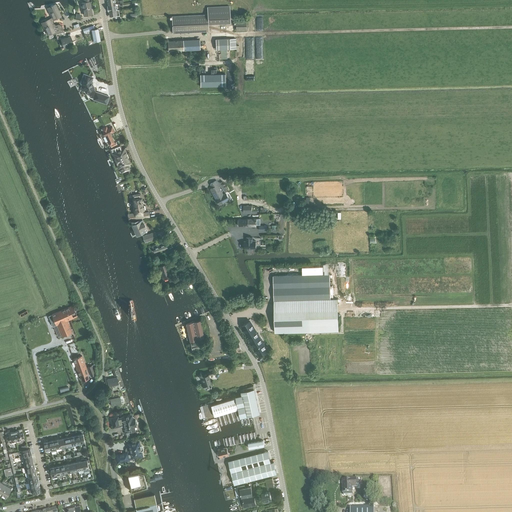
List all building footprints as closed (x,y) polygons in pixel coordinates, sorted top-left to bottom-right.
[(81,2),(80,3),(81,8),(82,8),(84,15),(92,14),(90,1),(91,0),(90,0),(83,0),(84,2),(81,2)] [(50,21),(53,19),(61,16),(55,4),(47,8),(49,13),(50,12),(52,17),(49,18),(49,19),(50,21)] [(208,14),(172,16),(173,33),(209,31),(208,24),(230,23),(230,12),(229,6),(207,7),(208,14)] [(49,19),(41,23),(44,27),(44,29),(45,28),(47,33),(46,33),(47,34),(48,34),(51,32),(52,34),(63,31),(61,24),(59,23),(55,25),(55,24),(53,23),(53,21),(53,19),(50,21),(49,19)] [(236,21),(236,31),(246,30),(246,20),(236,21)] [(98,28),(92,30),(94,42),(100,40),(98,28)] [(64,47),(73,44),(70,36),(61,39),(64,47)] [(235,38),(216,39),(216,49),(235,48),(235,38)] [(168,50),(200,49),(199,39),(168,40),(168,50)] [(200,86),(225,85),(225,73),(200,74),(200,86)] [(92,77),(84,74),(81,82),(83,86),(82,86),(81,87),(81,88),(82,89),(82,90),(83,90),(84,90),(85,90),(86,93),(88,92),(90,96),(94,98),(93,99),(106,103),(109,96),(95,91),(94,89),(91,82),(92,77)] [(102,128),(101,129),(102,131),(104,134),(105,133),(106,136),(108,141),(110,144),(114,142),(109,133),(114,131),(112,126),(107,129),(106,126),(102,128)] [(127,164),(130,163),(126,152),(124,153),(123,149),(121,150),(120,145),(110,149),(112,154),(114,153),(116,156),(114,156),(117,164),(119,164),(120,167),(121,166),(123,171),(129,169),(127,164)] [(219,205),(228,199),(225,193),(223,195),(218,185),(219,184),(216,180),(210,184),(212,188),(210,189),(219,205)] [(129,221),(151,217),(150,211),(144,212),(144,209),(145,209),(144,205),(143,205),(142,197),(139,198),(139,195),(134,195),(135,198),(133,199),(134,207),(133,208),(134,213),(128,214),(129,221)] [(136,235),(147,230),(146,227),(143,221),(142,219),(138,221),(138,220),(131,221),(132,224),(131,224),(136,235)] [(157,237),(161,236),(159,230),(155,232),(143,236),(145,242),(157,238),(157,237)] [(154,252),(167,247),(165,241),(163,237),(161,238),(162,242),(152,246),(154,252)] [(253,240),(253,237),(246,237),(246,241),(244,241),(244,248),(247,248),(247,250),(252,250),(252,248),(256,248),(256,240),(253,240)] [(163,278),(170,276),(166,263),(159,265),(163,278)] [(273,276),(274,299),(331,298),(330,274),(273,276)] [(339,330),(338,297),(331,298),(274,299),(275,332),(339,330)] [(67,320),(77,316),(72,305),(52,314),(56,325),(57,324),(62,336),(72,331),(67,320)] [(201,340),(204,340),(200,319),(186,322),(189,336),(186,337),(187,341),(190,340),(190,341),(189,343),(189,345),(191,346),(192,351),(200,349),(199,344),(201,344),(201,340)] [(268,350),(250,321),(242,326),(260,356),(268,350)] [(82,380),(89,378),(87,374),(88,374),(82,355),(73,358),(79,376),(80,375),(82,380)] [(202,377),(205,388),(206,387),(208,389),(210,388),(210,386),(211,386),(208,375),(215,373),(214,368),(209,369),(210,372),(204,373),(201,372),(199,376),(202,377)] [(118,384),(117,377),(107,379),(109,389),(112,388),(112,385),(118,384)] [(247,416),(260,413),(255,388),(254,388),(253,385),(241,390),(242,395),(236,396),(241,417),(247,416)] [(122,403),(120,397),(108,399),(108,402),(111,402),(112,406),(122,403)] [(235,398),(211,406),(214,417),(239,409),(235,398)] [(118,416),(111,418),(113,427),(120,426),(120,425),(122,424),(121,426),(124,428),(125,426),(126,432),(134,430),(133,426),(136,425),(136,424),(137,424),(137,423),(137,420),(136,419),(135,420),(135,419),(132,419),(131,415),(123,417),(123,418),(118,419),(118,416)] [(19,430),(14,431),(16,441),(21,439),(25,440),(22,428),(19,429),(19,430)] [(11,442),(16,441),(14,431),(9,432),(8,432),(5,432),(8,444),(11,442)] [(83,433),(81,434),(75,435),(77,444),(83,443),(82,442),(84,441),(83,433)] [(249,448),(264,446),(263,440),(248,443),(249,448)] [(143,449),(143,448),(143,447),(142,446),(141,445),(140,445),(138,441),(128,443),(129,447),(127,448),(126,450),(126,452),(116,455),(117,462),(129,459),(129,458),(142,455),(141,451),(142,450),(143,449)] [(221,456),(229,454),(227,448),(218,450),(220,456),(221,455),(221,456)] [(265,477),(272,475),(277,474),(274,462),(271,463),(268,451),(228,461),(235,484),(265,477)] [(84,458),(81,458),(82,460),(84,470),(84,472),(89,470),(89,468),(88,466),(90,465),(89,459),(85,460),(84,458)] [(6,476),(12,474),(11,468),(4,469),(6,476)] [(137,471),(126,474),(131,491),(148,487),(144,473),(137,471)] [(358,478),(351,478),(351,479),(342,480),(342,484),(343,484),(343,495),(352,494),(352,487),(356,487),(356,484),(358,484),(358,478)] [(0,494),(5,498),(11,488),(0,481),(0,494)] [(241,492),(242,497),(253,495),(251,486),(245,487),(244,485),(237,486),(239,493),(241,492)] [(274,493),(270,494),(270,491),(275,490),(274,487),(267,489),(268,491),(262,492),(263,499),(264,502),(275,500),(274,493)] [(154,494),(134,499),(136,508),(156,504),(154,494)] [(242,497),(240,497),(240,499),(243,500),(244,505),(256,503),(254,494),(253,495),(242,497)]
